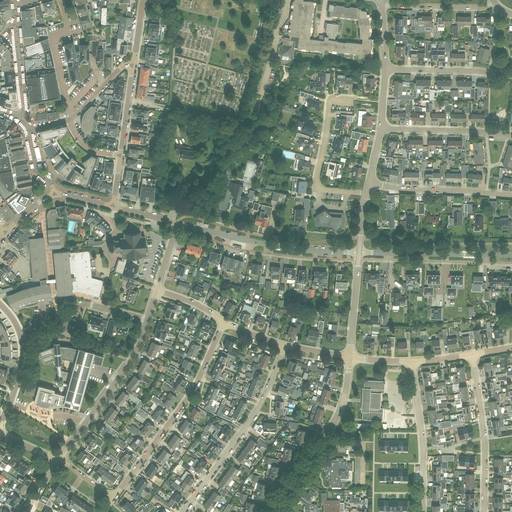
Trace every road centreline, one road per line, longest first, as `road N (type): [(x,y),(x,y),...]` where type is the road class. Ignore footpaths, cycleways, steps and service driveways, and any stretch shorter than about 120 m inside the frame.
road 1 (residential): [(113,498),(198,380),(223,322)]
road 2 (residential): [(182,511),(255,412),(284,345)]
road 3 (tertiary): [(359,252),(278,247),(177,223)]
road 4 (residential): [(271,511),(337,417),(349,357)]
road 5 (residential): [(366,194),(323,190),(316,181),(329,103),(353,100)]
road 6 (tertiary): [(511,255),(359,252)]
road 7 (residential): [(511,195),(368,184)]
road 8 (residential): [(511,136),(381,128)]
road 9 (residential): [(511,75),(384,69)]
road 10 (residential): [(60,0),(67,30),(53,43),(74,115)]
road 11 (residential): [(83,424),(131,360),(147,319)]
